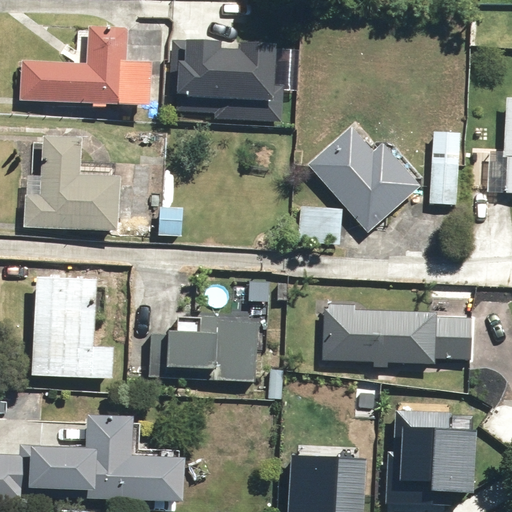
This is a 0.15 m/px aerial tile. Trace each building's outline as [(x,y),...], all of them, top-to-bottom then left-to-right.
[(126,62),(127,27),(88,25),(87,68),(26,66),(24,104),(155,109),(157,63),(126,62)] [(284,92),(278,92),(280,46),(243,44),(243,56),(223,55),(224,43),(172,41),(170,100),(187,101),(186,119),(283,123),(284,92)] [(511,194),(511,98),(508,99),(505,152),(472,150),(469,192),(511,194)] [(353,127),(309,166),(369,234),(423,187),(385,144),(376,152),(353,127)] [(462,134),(435,132),(430,205),(457,206),(462,134)] [(84,141),(43,139),(42,179),(26,178),(24,226),(121,230),(123,180),(82,178),(84,141)] [(343,211),(302,207),(299,243),(340,246),(343,211)] [(186,210),(161,209),(160,237),(185,238),(186,210)] [(93,347),(95,282),(39,280),(36,378),(113,381),(114,348),(93,347)] [(373,369),(389,370),(390,365),(437,368),(437,359),(474,362),(477,322),(437,319),(437,314),(328,306),(324,360),(373,364),(373,369)] [(219,337),(152,335),(150,377),(169,378),(169,369),(218,370),(217,380),(257,381),(259,323),(220,321),(219,337)] [(391,412),(385,502),(433,505),(434,489),(472,491),(476,429),(449,428),(450,416),(391,412)] [(129,452),(131,417),(88,416),(86,451),(23,448),(22,457),(0,455),(0,505),(38,507),(38,493),(89,495),(89,499),(180,502),(182,455),(129,452)] [(362,511),(366,460),(292,456),(288,511),(362,511)]
